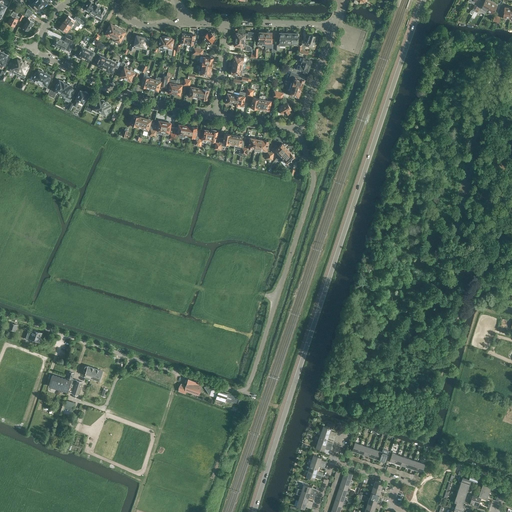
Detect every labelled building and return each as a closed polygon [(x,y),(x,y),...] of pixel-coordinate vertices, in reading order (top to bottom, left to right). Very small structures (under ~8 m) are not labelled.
[(44,7),(36,0),(34,0),(33,2),(33,1),(31,3),(39,11),(40,9),(41,10),(44,7)] [(90,12),(90,13),(95,3),(95,2),(95,3),(89,0),(89,1),(88,1),(87,4),(87,5),(84,4),(81,8),(82,8),(81,10),(87,13),(89,14),(90,12)] [(474,11),(477,13),(478,10),(484,14),(487,10),(492,1),(489,0),(488,0),(484,0),(483,4),(479,2),(477,6),(474,11)] [(492,1),(487,10),(490,12),(489,13),(492,15),(497,5),(495,4),(495,3),(492,1)] [(89,15),(89,14),(88,17),(90,18),(91,15),(94,17),(101,6),(95,3),(90,13),(89,15)] [(101,6),(94,17),(95,17),(94,18),(96,19),(98,19),(99,16),(102,17),(104,13),(106,10),(105,10),(106,9),(101,6)] [(506,17),(509,17),(511,7),(508,6),(507,7),(505,7),(503,18),(506,18),(506,17)] [(27,9),(24,15),(27,17),(27,18),(28,19),(23,27),(24,29),(28,31),(29,31),(30,31),(35,23),(31,20),(32,18),(29,17),(33,12),(27,9)] [(10,18),(9,18),(8,22),(9,22),(8,23),(15,26),(18,19),(22,21),(24,15),(21,14),(20,16),(17,15),(18,14),(16,13),(17,13),(13,11),(10,18)] [(64,21),(71,25),(74,22),(78,26),(79,26),(81,23),(83,25),(85,22),(76,16),(74,19),(69,15),(64,21)] [(71,25),(64,21),(60,26),(61,27),(59,29),(65,33),(66,33),(64,36),(70,39),(72,36),(68,34),(69,33),(67,31),(71,25)] [(110,35),(113,37),(119,26),(115,24),(114,25),(111,23),(106,34),(109,36),(110,35)] [(119,26),(113,37),(112,39),(116,41),(115,42),(119,44),(120,41),(123,43),(124,40),(122,39),(126,31),(122,29),(123,28),(119,26)] [(209,31),(202,37),(209,45),(216,38),(216,39),(214,37),(215,36),(212,32),(211,33),(209,31)] [(236,33),(235,39),(245,40),(245,38),(247,39),(248,37),(252,36),(253,36),(254,33),(248,32),(248,33),(245,33),(245,34),(236,33)] [(181,36),(180,40),(180,42),(186,43),(185,45),(187,45),(189,33),(183,33),(182,36),(181,36)] [(189,33),(187,45),(190,46),(190,44),(193,44),(194,39),(196,39),(196,34),(189,33)] [(302,45),(302,53),(308,55),(309,51),(304,50),(306,45),(312,48),(314,44),(317,36),(309,33),(306,43),(302,43),(302,45)] [(134,46),(140,47),(142,37),(141,36),(140,35),(139,36),(137,35),(134,46)] [(142,37),(140,47),(146,49),(148,38),(145,37),(144,36),(143,37),(142,37)] [(166,47),(167,36),(163,36),(163,37),(160,37),(159,49),(160,50),(164,50),(165,50),(166,47)] [(167,36),(166,47),(169,47),(169,48),(169,49),(171,53),(172,53),(172,55),(175,55),(176,51),(173,50),(173,49),(172,49),(173,39),(171,38),(171,37),(167,36)] [(67,43),(71,45),(73,41),(67,39),(66,42),(58,38),(55,45),(64,50),(67,43)] [(245,40),(235,39),(235,45),(246,47),(246,50),(252,51),(252,54),(255,55),(255,48),(253,48),(247,44),(245,44),(245,40)] [(80,58),(83,59),(88,49),(82,47),(83,45),(81,44),(78,50),(80,51),(78,56),(81,57),(80,58)] [(88,49),(83,59),(85,60),(85,59),(89,61),(90,58),(92,59),(95,53),(88,49)] [(196,51),(196,54),(199,55),(199,56),(201,56),(200,62),(203,62),(213,64),(214,58),(213,58),(213,57),(210,56),(210,57),(206,57),(206,53),(203,52),(196,51)] [(99,66),(101,67),(106,58),(100,55),(96,64),(99,66)] [(234,55),(233,62),(243,63),(247,64),(247,56),(241,56),(237,56),(237,55),(234,55)] [(14,70),(18,72),(23,61),(18,58),(16,60),(15,60),(11,69),(14,71),(14,70)] [(101,67),(107,70),(111,60),(106,58),(101,67)] [(303,58),(301,64),(309,66),(311,60),(303,58)] [(111,60),(107,70),(110,71),(112,72),(115,67),(117,68),(121,62),(116,60),(115,62),(111,60)] [(23,61),(18,72),(22,74),(25,76),(29,67),(28,66),(29,63),(23,61)] [(120,76),(126,78),(130,69),(127,67),(128,65),(126,64),(126,63),(122,61),(119,69),(122,70),(120,76)] [(294,69),(296,69),(297,69),(307,72),(309,66),(301,64),(297,62),(296,64),(295,64),(294,69)] [(130,69),(126,78),(131,81),(134,76),(137,78),(141,70),(140,70),(141,70),(140,71),(135,68),(134,68),(133,70),(130,69)] [(212,70),(202,68),(200,75),(205,76),(205,75),(206,75),(206,76),(210,77),(212,70)] [(245,70),(242,69),(232,68),(232,74),(236,75),(236,76),(241,76),(242,73),(245,73),(245,70)] [(35,81),(39,83),(45,72),(39,69),(37,72),(36,71),(34,75),(32,74),(29,78),(32,80),(31,80),(35,82),(35,81)] [(292,71),(289,81),(290,81),(303,85),(305,80),(299,78),(300,74),(296,73),(296,72),(292,71)] [(45,72),(39,83),(46,87),(50,78),(49,77),(50,75),(45,72)] [(147,87),(150,77),(150,76),(144,75),(141,85),(147,87)] [(167,76),(165,88),(169,88),(169,93),(174,94),(177,80),(170,79),(170,76),(167,76)] [(147,87),(152,89),(155,79),(150,77),(147,87)] [(155,79),(152,89),(158,91),(159,87),(161,87),(163,78),(158,77),(158,78),(156,77),(155,79)] [(60,94),(66,82),(60,79),(58,82),(57,81),(55,87),(56,87),(55,89),(52,87),(48,95),(54,98),(57,92),(60,94)] [(290,81),(288,87),(289,87),(301,91),(303,85),(290,81)] [(66,82),(60,94),(64,96),(64,97),(66,98),(69,93),(69,94),(72,88),(71,88),(72,85),(66,82)] [(278,91),(277,94),(283,96),(288,98),(289,95),(293,96),(294,95),(295,96),(294,96),(299,98),(301,91),(289,87),(288,92),(287,94),(284,93),(278,91)] [(203,89),(201,98),(207,99),(209,89),(207,88),(207,89),(203,89)] [(69,105),(68,108),(72,110),(74,105),(76,106),(78,102),(83,104),(88,93),(83,91),(80,90),(74,103),(70,102),(69,105)] [(226,98),(225,102),(232,104),(234,94),(227,93),(226,97),(227,97),(227,98),(226,98)] [(259,98),(258,108),(264,109),(265,99),(266,95),(262,95),(262,96),(260,95),(259,98)] [(251,101),(251,104),(252,104),(251,107),(258,108),(259,98),(253,97),(252,102),(251,101)] [(100,112),(105,101),(101,99),(98,98),(93,107),(88,105),(86,109),(91,112),(92,111),(96,112),(99,113),(100,112)] [(265,99),(264,109),(269,110),(270,105),(271,105),(272,101),(265,99)] [(105,101),(100,112),(106,115),(107,113),(108,113),(111,108),(110,108),(111,105),(108,104),(109,103),(105,101)] [(287,102),(279,107),(283,114),(285,113),(286,114),(290,112),(289,110),(291,108),(287,102)] [(137,126),(140,116),(134,115),(132,121),(130,121),(129,126),(133,127),(133,126),(137,127),(137,126)] [(140,116),(137,126),(143,127),(146,118),(140,116)] [(146,118),(143,127),(144,128),(143,132),(148,134),(149,135),(149,136),(152,136),(154,125),(150,124),(152,120),(146,118)] [(154,125),(152,136),(155,137),(156,133),(163,135),(165,122),(159,121),(158,126),(154,125)] [(165,122),(163,135),(169,136),(168,139),(172,140),(174,129),(170,128),(171,123),(165,122)] [(174,129),(172,140),(175,141),(176,137),(183,138),(185,125),(179,124),(179,128),(175,127),(174,129)] [(185,125),(183,138),(183,139),(184,139),(184,138),(185,138),(186,136),(189,136),(191,127),(185,125)] [(191,127),(189,136),(193,137),(193,138),(195,139),(196,139),(194,145),(198,146),(199,139),(200,133),(196,132),(197,128),(191,127)] [(199,139),(198,146),(201,146),(202,142),(209,143),(211,130),(205,129),(204,137),(202,137),(202,139),(199,139)] [(209,143),(211,143),(211,141),(211,140),(215,141),(216,136),(218,136),(218,131),(216,131),(217,130),(214,130),(213,131),(211,130),(209,143)] [(229,147),(229,144),(231,134),(228,133),(228,132),(226,132),(226,133),(225,133),(224,138),(220,137),(219,143),(218,149),(221,149),(222,145),(223,145),(222,146),(229,147)] [(237,135),(235,145),(235,148),(240,149),(238,155),(243,156),(243,154),(244,147),(245,141),(242,140),(243,136),(237,135)] [(249,144),(248,147),(255,148),(257,138),(250,137),(249,140),(250,140),(250,144),(249,144)] [(275,149),(279,154),(287,148),(283,143),(278,147),(278,146),(275,149)] [(287,148),(279,154),(284,159),(291,152),(287,148)] [(291,152),(284,159),(288,163),(291,166),(294,163),(291,160),(295,156),(291,152)] [(18,324),(10,321),(8,328),(16,331),(18,324)] [(30,338),(39,341),(41,332),(33,330),(30,338)] [(86,366),(85,367),(84,370),(85,371),(87,371),(85,375),(91,377),(92,372),(96,374),(97,369),(88,366),(88,367),(86,366)] [(96,374),(92,372),(91,377),(100,380),(103,371),(97,369),(96,374)] [(49,385),(67,391),(68,391),(72,378),(74,373),(73,372),(70,371),(67,379),(52,375),(49,385)] [(72,378),(68,391),(73,392),(72,393),(78,395),(82,382),(72,378)] [(181,384),(179,391),(186,393),(187,390),(198,393),(201,385),(190,381),(187,387),(181,384)] [(209,388),(208,389),(214,391),(212,396),(215,397),(217,390),(209,388)] [(218,391),(216,399),(225,402),(226,398),(232,400),(240,403),(241,398),(234,396),(227,393),(227,394),(218,391)] [(67,400),(63,412),(72,415),(74,409),(76,403),(67,400)] [(323,425),(321,431),(335,436),(336,432),(330,430),(331,428),(332,424),(328,423),(327,427),(323,425)] [(321,431),(319,436),(328,439),(328,437),(334,439),(335,436),(321,431)] [(319,436),(318,442),(331,446),(333,443),(327,441),(328,439),(319,436)] [(331,446),(318,442),(316,448),(324,450),(325,448),(330,450),(331,446)] [(352,450),(358,452),(360,444),(355,442),(352,450)] [(360,444),(358,452),(363,454),(366,446),(360,444)] [(366,446),(363,454),(369,456),(371,448),(366,446)] [(371,448),(369,456),(374,457),(377,450),(371,448)] [(382,451),(380,459),(385,461),(389,450),(383,449),(382,451)] [(377,450),(374,457),(380,459),(382,451),(377,450)] [(392,453),(389,461),(395,462),(397,454),(392,453)] [(397,454),(395,462),(400,464),(403,456),(397,454)] [(314,455),(312,460),(325,465),(326,462),(321,460),(322,457),(314,455)] [(403,456),(400,464),(406,466),(408,458),(403,456)] [(408,458),(406,466),(411,468),(414,460),(408,458)] [(312,460),(310,466),(318,469),(319,466),(324,468),(325,465),(312,460)] [(414,460),(411,468),(417,470),(419,462),(414,460)] [(419,462),(417,470),(422,472),(425,463),(419,462)] [(310,466),(308,471),(322,476),(323,473),(317,471),(318,469),(310,466)] [(468,469),(467,474),(469,475),(478,477),(480,473),(468,469)] [(322,476),(308,471),(306,477),(314,480),(315,477),(321,479),(322,476)] [(344,471),(343,476),(351,479),(353,474),(344,471)] [(343,476),(341,482),(349,484),(351,479),(343,476)] [(484,480),(482,484),(491,487),(494,488),(495,483),(484,480)] [(387,485),(375,481),(373,486),(381,489),(382,486),(386,487),(387,485)] [(341,482),(339,487),(347,490),(349,484),(341,482)] [(304,484),(302,490),(316,494),(317,491),(311,489),(312,487),(304,484)] [(381,489),(373,486),(371,492),(383,496),(384,494),(380,492),(381,489)] [(339,487),(337,492),(345,495),(347,490),(339,487)] [(302,490),(300,495),(308,498),(309,496),(315,498),(316,494),(302,490)] [(337,492),(335,498),(344,501),(345,495),(337,492)] [(383,496),(371,492),(369,497),(378,500),(379,496),(383,498),(383,496)] [(308,498),(300,495),(298,501),(312,505),(313,502),(307,500),(308,498)] [(378,500),(369,497),(368,503),(379,507),(380,504),(377,503),(378,500)] [(335,498),(334,503),(342,506),(344,501),(335,498)] [(296,500),(294,505),(304,509),(305,506),(311,508),(312,505),(298,501),(297,500),(296,500)] [(334,503),(332,509),(340,511),(342,506),(334,503)] [(379,507),(368,503),(366,508),(374,511),(375,507),(379,508),(379,507)]
